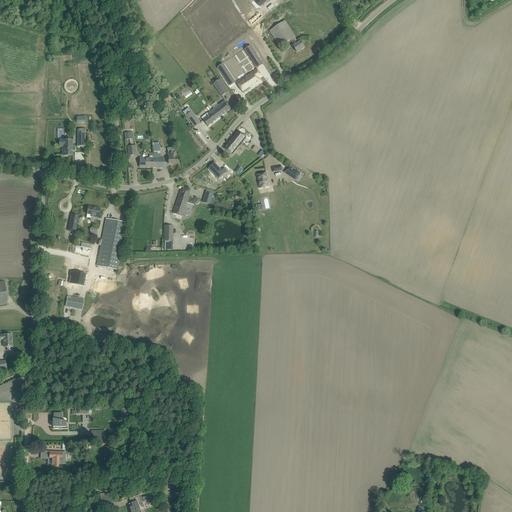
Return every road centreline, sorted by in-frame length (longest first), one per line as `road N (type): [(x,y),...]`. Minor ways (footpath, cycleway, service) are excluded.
road 1 (unclassified): [(44,172),(115,187),(170,181),(360,28)]
road 2 (track): [(197,511),(200,388),(177,379),(176,354),(132,345)]
road 3 (unclassified): [(31,367),(44,172)]
road 4 (track): [(121,187),(117,124),(82,0)]
road 5 (track): [(23,511),(31,367)]
